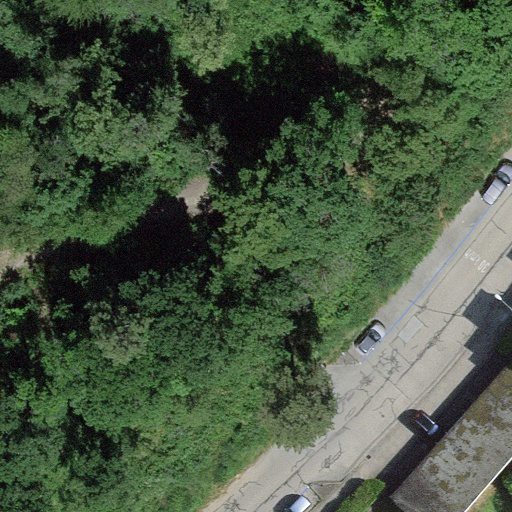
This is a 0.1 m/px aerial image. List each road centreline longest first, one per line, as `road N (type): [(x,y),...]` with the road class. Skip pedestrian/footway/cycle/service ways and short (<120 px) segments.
road 1 (track): [(511,41),(394,15),(0,245)]
road 2 (residential): [(511,182),(243,511)]
